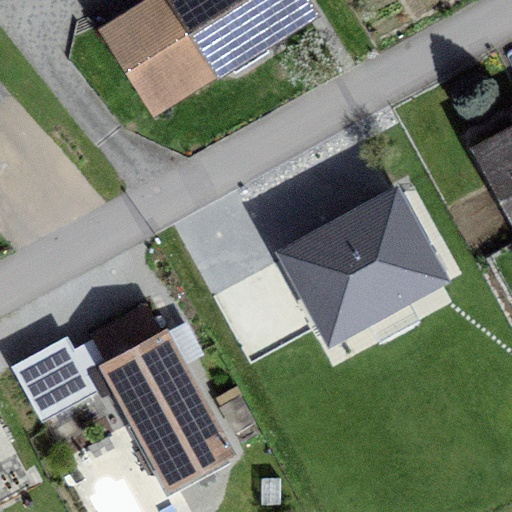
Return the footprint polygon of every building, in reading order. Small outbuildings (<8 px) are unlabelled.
[(157,0),(107,32),(154,107),(305,12),(297,0),(157,0)] [(511,135),(480,153),(511,211),(511,135)] [(335,333),(438,277),(395,199),(369,213),(292,256),(335,333)] [(228,451),(146,307),(93,336),(171,482),(228,451)] [(0,427),(0,449),(10,445),(0,427)]
